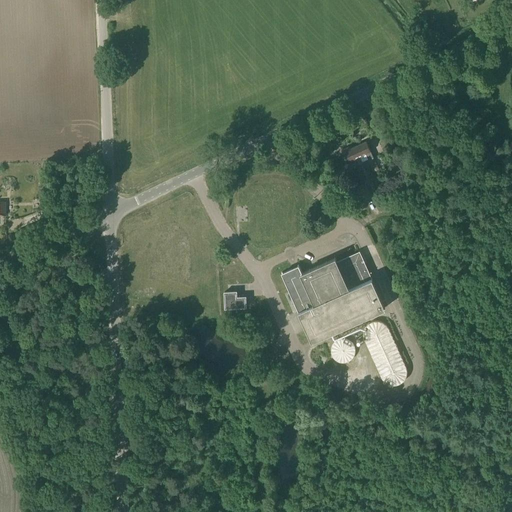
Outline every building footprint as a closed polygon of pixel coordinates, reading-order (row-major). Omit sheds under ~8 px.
[(370,152),(366,142),(351,149),(350,147),(341,151),(347,164),(356,160),(355,159),(360,157),(362,162),(368,160),(373,172),(378,170),(373,158),(370,152)] [(365,182),(358,185),(360,190),(365,200),(372,197),(365,182)] [(385,308),(360,251),(337,261),(336,257),(302,273),(298,265),(281,273),(311,341),(385,308)] [(394,277),(388,279),(394,297),(400,295),(394,277)] [(237,297),(236,292),(224,292),(225,308),(246,308),(246,297),(237,297)] [(395,385),(398,385),(400,384),(403,382),(404,380),(406,377),(407,375),(407,372),(407,370),(407,368),(405,364),(389,328),(387,326),(385,324),(382,322),(378,321),(374,321),(371,322),(369,323),(366,325),(365,328),(364,331),(363,333),(363,337),(364,339),(367,346),(381,377),(383,380),(385,383),(388,384),(392,385),(395,385)] [(344,363),(347,362),(349,361),(352,360),(353,358),(354,355),(355,350),(355,348),(354,345),(352,343),(350,341),(347,339),(344,339),(341,339),(339,339),(336,341),(334,342),(332,345),(331,347),(331,350),(331,352),(331,354),(332,356),(333,358),(335,360),(337,362),(341,363),(344,363)]
